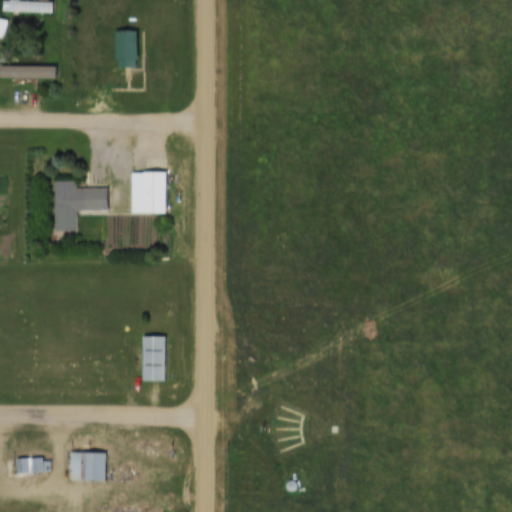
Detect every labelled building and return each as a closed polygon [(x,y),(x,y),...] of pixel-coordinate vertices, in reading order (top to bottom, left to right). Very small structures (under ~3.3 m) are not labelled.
[(138,176),(138,218),(165,218),(165,176),(138,176)] [(73,193),(73,185),(50,185),(51,235),(74,235),(73,218),(107,217),(106,192),(73,193)] [(163,339),(127,339),(127,375),(136,375),(136,384),(163,384),(163,339)] [(96,484),(96,457),(65,457),(65,484),(96,484)] [(12,477),(40,477),(40,462),(12,462),(12,477)]
